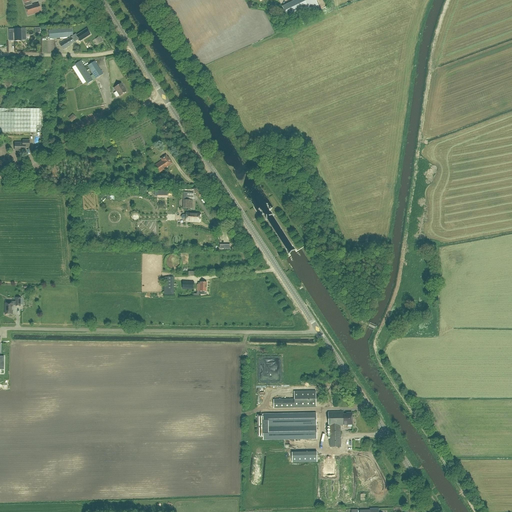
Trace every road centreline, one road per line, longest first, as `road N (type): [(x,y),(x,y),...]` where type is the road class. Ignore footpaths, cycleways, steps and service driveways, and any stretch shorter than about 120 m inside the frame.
road 1 (unclassified): [(318,331),(0,327)]
road 2 (tertiary): [(318,331),(162,97)]
road 3 (track): [(476,511),(383,367),(374,345),(378,329),(368,324)]
road 4 (tertiary): [(435,511),(318,331)]
road 5 (unclassified): [(0,179),(162,97)]
road 6 (track): [(129,46),(102,54),(0,55)]
